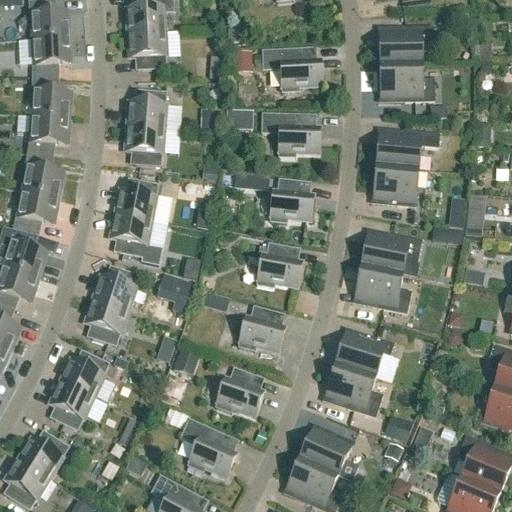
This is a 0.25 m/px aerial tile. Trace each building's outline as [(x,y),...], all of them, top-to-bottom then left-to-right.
[(126,13),(128,38),(164,36),(163,16),(173,16),(172,0),(145,0),(137,0),(137,13),(126,13)] [(404,18),(432,14),(430,3),(402,6),(404,18)] [(69,42),(67,16),(55,17),(54,5),(43,5),(30,6),(31,44),(69,42)] [(249,33),(228,33),(229,46),(249,45),(249,33)] [(421,55),(433,55),(433,33),(379,34),(380,70),(422,69),(421,55)] [(128,38),(129,62),(140,62),(141,74),(166,73),(165,60),(166,60),(164,36),(128,38)] [(58,69),(70,68),(69,42),(31,44),(32,70),(33,70),(33,82),(58,83),(58,69)] [(309,53),(262,56),(263,75),(281,74),(282,92),(282,97),(299,96),(298,91),(322,90),(320,65),(310,66),(309,53)] [(422,84),(422,69),(380,70),(381,106),(434,105),(434,84),(422,84)] [(221,83),(222,75),(210,74),(210,82),(221,83)] [(68,123),(70,97),(58,96),(58,83),(33,82),(33,96),(31,121),(68,123)] [(164,134),(165,110),(165,109),(166,97),(141,95),(140,108),(129,107),(127,131),(164,134)] [(227,114),(226,132),(252,133),(252,115),(227,114)] [(202,130),(219,131),(219,115),(202,115),(202,130)] [(309,120),(262,119),(262,138),(279,138),(279,157),(279,162),(295,162),(296,157),(319,158),(319,133),(309,132),(309,120)] [(54,148),(66,149),(68,123),(31,121),(30,145),(28,159),(52,162),(54,148)] [(136,156),(135,169),(160,171),(161,158),(162,158),(164,134),(127,131),(125,156),(136,156)] [(379,146),(376,171),(418,175),(420,151),(438,153),(439,140),(403,137),(380,135),(379,146)] [(487,151),(488,146),(484,142),(477,142),(476,151),(487,151)] [(58,203),(63,178),(51,175),(52,162),(28,159),(26,172),(21,196),(58,203)] [(376,171),(373,207),(415,211),(418,175),(376,171)] [(206,172),(204,185),(216,187),(218,174),(206,172)] [(269,182),(258,181),(257,194),(267,195),(269,182)] [(273,194),(273,203),(271,221),(270,226),(287,228),(287,223),(310,225),(313,200),(302,199),(304,187),(279,184),(278,195),(273,194)] [(158,190),(133,185),(131,197),(120,195),(115,219),(151,226),(156,202),(156,200),(158,190)] [(41,227),(53,229),(58,203),(21,196),(15,222),(17,222),(14,234),(38,240),(41,227)] [(156,202),(151,226),(167,229),(172,203),(156,200),(156,202)] [(214,206),(200,204),(196,232),(210,234),(214,206)] [(465,219),(450,217),(448,231),(463,233),(465,219)] [(146,250),(151,226),(115,219),(110,243),(121,245),(119,257),(144,262),(146,250)] [(467,229),(465,241),(481,243),(482,231),(467,229)] [(444,243),(448,248),(460,249),(462,235),(446,233),(444,243)] [(38,282),(46,257),(34,253),(38,240),(14,234),(10,247),(3,270),(38,282)] [(405,266),(417,268),(421,247),(369,236),(362,272),(403,280),(405,266)] [(291,265),(293,253),(269,248),(267,261),(262,260),(258,285),(257,289),(273,293),(274,288),(297,292),(302,267),(291,265)] [(18,303),(30,306),(38,282),(3,270),(0,279),(0,310),(13,315),(18,303)] [(135,292),(139,280),(115,272),(111,284),(101,281),(93,304),(128,315),(135,292)] [(400,294),(403,280),(362,272),(354,307),(407,318),(411,296),(400,294)] [(184,277),(182,283),(196,285),(197,280),(184,277)] [(182,302),(187,286),(164,279),(159,294),(182,302)] [(120,339),(128,315),(93,304),(85,327),(96,331),(92,343),(116,350),(120,339)] [(0,352),(9,357),(20,333),(8,328),(13,315),(0,310),(0,352)] [(251,323),(246,322),(240,347),(239,352),(255,356),(256,351),(279,357),(285,333),(275,330),(278,318),(254,311),(251,323)] [(383,359),(390,361),(393,350),(347,335),(336,370),(376,382),(383,359)] [(164,341),(161,352),(172,355),(176,345),(164,341)] [(499,376),(494,392),(511,397),(511,356),(495,351),(488,373),(499,376)] [(0,375),(9,357),(0,352),(0,375)] [(174,374),(187,379),(193,360),(180,355),(174,374)] [(81,369),(71,364),(60,386),(94,402),(104,380),(104,379),(109,368),(86,358),(81,369)] [(118,362),(114,369),(125,374),(128,367),(118,362)] [(371,396),(376,382),(336,370),(325,406),(376,422),(383,400),(371,396)] [(230,385),(225,383),(217,407),(216,412),(231,418),(233,413),(255,421),(263,397),(253,393),(257,382),(234,373),(230,385)] [(54,424),(77,435),(83,424),(94,402),(60,386),(50,409),(60,413),(54,424)] [(476,428),(511,438),(511,397),(494,392),(486,418),(480,416),(476,428)] [(123,435),(134,440),(140,428),(129,423),(123,435)] [(232,443),(189,424),(181,442),(197,449),(190,466),(188,470),(203,477),(205,473),(226,482),(237,459),(227,455),(232,443)] [(315,431),(310,441),(300,464),(338,481),(351,487),(358,470),(346,464),(353,448),(336,441),(315,431)] [(49,483),(62,463),(62,462),(69,452),(47,438),(40,449),(31,443),(18,464),(49,483)] [(468,467),(461,482),(500,499),(511,470),(511,461),(466,442),(457,462),(468,467)] [(125,473),(141,481),(147,469),(131,461),(125,473)] [(18,464),(5,485),(15,490),(8,501),(25,511),(31,511),(36,504),(49,483),(18,464)] [(338,481),(300,464),(290,487),(285,498),(307,507),(317,511),(337,511),(343,499),(332,495),(338,481)] [(196,511),(202,503),(161,481),(152,498),(167,506),(163,511),(196,511)] [(448,511),(494,511),(500,499),(461,482),(448,511)]
